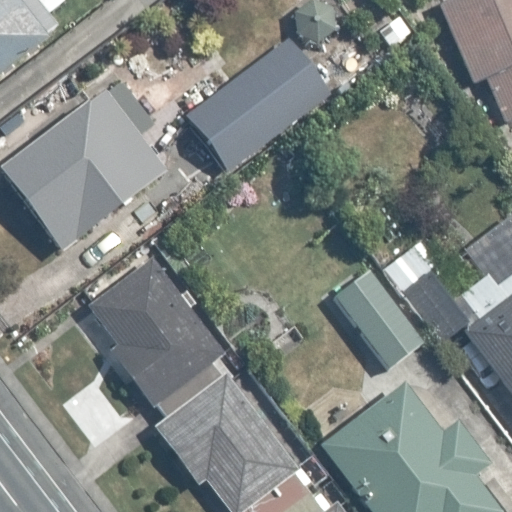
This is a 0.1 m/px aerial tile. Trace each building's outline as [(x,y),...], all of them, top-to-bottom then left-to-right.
[(0,0),(0,73),(57,30),(34,0),(0,0)] [(511,0),(441,0),(433,3),(467,88),(480,82),(499,128),(511,122),(511,0)] [(324,96),(282,41),(181,119),(223,174),(324,96)] [(147,128),(112,81),(0,166),(0,183),(53,253),(160,171),(134,137),(147,128)] [(435,270),(416,243),(378,269),(396,296),(435,270)] [(153,419),(221,370),(227,365),(147,256),(73,311),(153,419)] [(446,302),(467,329),(458,336),(511,406),(511,269),(493,284),(485,273),(446,302)] [(420,348),(367,270),(326,297),(379,375),(420,348)] [(226,511),(249,511),(299,475),(221,370),(153,419),(145,425),(192,488),(203,480),(226,511)] [(441,440),(399,386),(317,448),(365,511),(495,511),(465,471),(476,462),(453,431),(441,440)] [(299,475),(249,511),(335,511),(332,507),(326,511),(299,475)]
